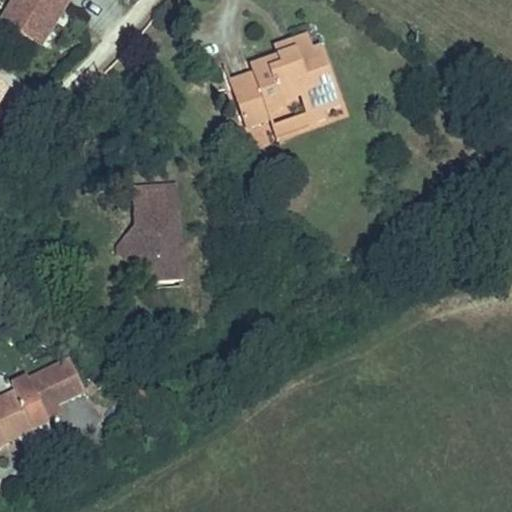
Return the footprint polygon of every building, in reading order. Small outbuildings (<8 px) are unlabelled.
[(64,13),(72,0),(11,0),(0,18),(0,23),(29,43),(41,23),(50,6),(64,13)] [(306,46),(289,51),(261,61),(263,68),(240,75),(253,112),(272,106),(289,99),(288,95),(310,87),(313,95),(309,98),(316,116),(333,110),(335,105),(349,100),(330,43),(323,45),(315,28),(301,33),(306,46)] [(284,39),(289,51),(306,46),(301,33),(284,39)] [(134,216),(117,227),(124,255),(133,255),(132,274),(175,277),(179,176),(136,174),(134,216)] [(124,255),(117,227),(105,236),(124,255)] [(21,389),(0,399),(0,443),(58,412),(53,402),(92,381),(75,350),(37,371),(34,367),(15,376),(21,389)]
